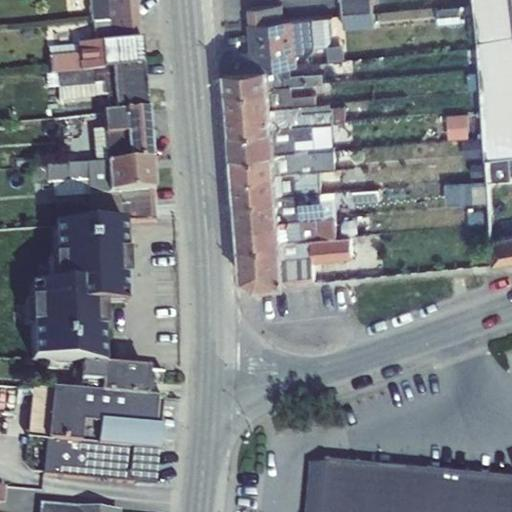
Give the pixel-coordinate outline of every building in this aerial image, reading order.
[(88,0),(90,21),(91,21),(93,43),(99,43),(139,40),(135,0),(88,0)] [(342,0),(344,12),(373,9),(372,0),(342,0)] [(511,157),(511,0),(475,0),(479,39),(487,159),(511,157)] [(251,20),(285,17),(284,3),(250,5),(251,20)] [(438,7),(439,23),(463,21),(461,5),(438,7)] [(343,13),(344,27),(361,26),(360,12),(343,13)] [(251,20),(250,20),(252,47),(252,52),(223,53),(223,67),(227,68),(269,64),(291,64),(299,63),(298,51),(311,50),(315,45),(312,15),(285,17),(251,20)] [(110,68),(141,65),(139,40),(99,43),(101,68),(110,68)] [(49,73),(101,68),(99,43),(93,43),(77,44),(78,54),(48,57),(49,73)] [(466,49),(468,65),(478,64),(477,48),(466,49)] [(229,88),(270,85),(269,64),(227,68),(229,88)] [(270,85),(286,84),(291,83),(303,82),(302,73),(292,73),(291,64),(269,64),(269,74),(270,85)] [(114,113),(146,110),(141,65),(110,68),(114,113)] [(101,68),(49,73),(45,74),(46,88),(57,87),(58,99),(105,96),(108,113),(114,113),(110,68),(101,68)] [(306,72),(306,82),(324,81),(323,71),(306,72)] [(291,83),(286,84),(288,103),(301,102),(300,91),(292,91),(291,83)] [(272,104),(288,103),(286,84),(270,85),(272,104)] [(272,104),(270,85),(229,88),(230,109),(272,106),(272,104)] [(346,100),(347,113),(372,111),(370,98),(346,100)] [(272,106),(273,126),(314,122),(346,119),(346,104),(332,105),(332,100),(301,102),(288,103),(272,104),(272,106)] [(232,130),(273,127),(273,126),(272,106),(230,109),(232,130)] [(127,160),(150,160),(146,110),(114,113),(108,113),(101,114),(103,134),(124,132),(127,160)] [(449,136),(470,136),(469,111),(448,112),(449,136)] [(315,134),(314,122),(273,126),(273,127),(275,150),(297,149),(297,148),(296,136),(315,134)] [(234,153),(275,150),(273,127),(232,130),(234,153)] [(106,163),(127,160),(124,132),(103,134),(106,163)] [(463,138),(464,155),(484,154),(483,137),(463,138)] [(275,150),(277,170),(297,169),(296,162),(336,160),(335,146),(297,148),(297,149),(275,150)] [(234,153),(236,173),(277,170),(275,150),(234,153)] [(493,160),(494,178),(511,177),(510,159),(493,160)] [(127,160),(106,163),(105,163),(108,191),(118,191),(152,189),(150,160),(127,160)] [(87,193),(108,191),(105,163),(67,164),(45,166),(46,182),(52,182),(53,197),(87,195),(87,193)] [(277,170),(279,192),(321,189),(320,167),(297,169),(277,170)] [(236,173),(238,196),(279,193),(279,192),(277,170),(236,173)] [(485,202),(485,183),(461,184),(461,203),(485,202)] [(378,203),(381,191),(356,185),(353,198),(378,203)] [(115,222),(154,219),(152,189),(118,191),(119,198),(113,199),(115,222)] [(281,218),(338,214),(336,189),(321,189),(279,192),(279,193),(281,218)] [(87,195),(89,223),(113,222),(113,199),(119,198),(118,191),(108,191),(87,193),(87,195)] [(238,196),(240,222),(281,219),(281,218),(279,193),(238,196)] [(486,207),(466,210),(468,225),(488,222),(486,207)] [(281,219),(282,239),(348,233),(347,218),(353,218),(354,221),(360,221),(359,214),(353,214),(353,213),(338,214),(281,218),(281,219)] [(105,315),(158,320),(158,316),(149,301),(148,265),(157,247),(154,219),(115,222),(113,222),(89,223),(81,224),(83,251),(102,251),(105,315)] [(240,222),(242,245),(282,242),(282,239),(281,219),(240,222)] [(371,233),(372,252),(385,251),(383,232),(371,233)] [(282,242),(286,281),(316,279),(315,260),(354,255),(351,233),(348,233),(282,239),(282,242)] [(511,233),(492,237),(494,262),(511,259),(511,233)] [(282,242),(242,245),(244,275),(256,284),(286,281),(282,242)] [(17,307),(86,314),(89,290),(0,281),(0,305),(17,308),(17,307)] [(17,307),(17,308),(13,357),(81,364),(144,370),(161,371),(160,321),(158,320),(105,315),(86,314),(17,307)] [(141,397),(144,370),(81,364),(79,381),(100,383),(99,393),(141,397)] [(74,400),(94,402),(95,393),(75,391),(74,400)] [(90,443),(117,445),(119,422),(158,426),(159,400),(133,398),(132,408),(75,403),(73,417),(67,417),(66,429),(72,429),(71,434),(91,436),(90,443)] [(158,426),(119,422),(117,445),(156,449),(158,426)] [(304,511),(321,511),(326,463),(309,464),(304,511)] [(511,511),(511,480),(326,463),(321,511),(511,511)]
